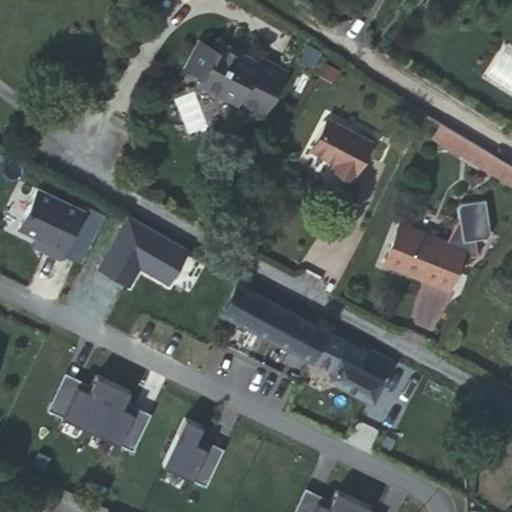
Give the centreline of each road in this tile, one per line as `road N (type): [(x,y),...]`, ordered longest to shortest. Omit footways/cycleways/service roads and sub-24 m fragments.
road 1 (residential): [(441,511),(427,490),(0,286)]
road 2 (residential): [(511,150),(378,64)]
